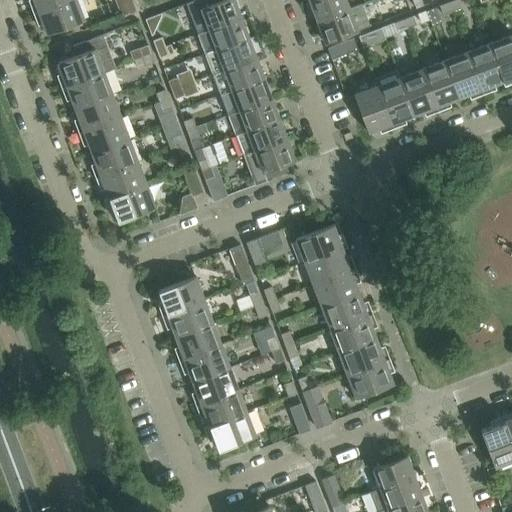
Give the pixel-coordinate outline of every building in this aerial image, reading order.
[(33,12),(63,0),(34,0),(35,1),(30,3),(33,12)] [(47,34),(84,19),(77,0),(63,0),(33,12),(37,21),(41,19),(47,34)] [(193,0),(186,3),(197,33),(241,17),(234,0),(193,0)] [(349,8),(346,0),(311,0),(310,1),(317,21),(349,8)] [(461,7),(458,0),(453,0),(449,2),(452,11),(461,7)] [(449,2),(440,5),(443,14),(452,11),(449,2)] [(349,8),(317,21),(325,42),(370,25),(362,4),(349,8)] [(422,22),(429,19),(426,11),(418,13),(422,22)] [(407,28),(417,24),(413,16),(404,19),(407,28)] [(241,17),(197,33),(205,53),(249,37),(241,17)] [(394,23),(397,32),(407,28),(404,19),(394,23)] [(360,36),(364,47),(386,38),(382,28),(360,36)] [(62,87),(104,71),(115,67),(102,34),(98,36),(73,45),(76,55),(58,62),(63,76),(58,78),(62,87)] [(511,34),(490,43),(506,85),(511,82),(511,34)] [(162,37),(153,40),(156,49),(165,45),(162,37)] [(213,74),(256,57),(249,37),(205,53),(213,74)] [(332,59),(358,49),(354,38),(327,48),(332,59)] [(504,86),(506,85),(490,43),(467,51),(483,94),(492,90),(490,85),(502,81),(504,86)] [(148,44),(139,48),(142,57),(152,53),(148,44)] [(160,58),(169,54),(165,45),(156,49),(160,58)] [(474,97),(483,94),(467,51),(445,60),(459,97),(472,92),(474,97)] [(146,66),(155,62),(152,53),(142,57),(146,66)] [(213,74),(220,94),(264,77),(256,57),(213,74)] [(445,102),(459,97),(445,60),(423,68),(439,110),(447,107),(445,102)] [(429,114),(439,110),(423,68),(400,77),(414,114),(427,109),(429,114)] [(397,70),(375,78),(378,85),(394,127),(402,124),(400,119),(414,114),(400,77),(397,70)] [(70,94),(75,108),(112,94),(104,71),(62,87),(65,96),(70,94)] [(177,77),(168,80),(172,89),(181,86),(177,77)] [(220,94),(228,114),(271,98),(264,77),(220,94)] [(383,126),(384,131),(394,127),(378,85),(354,94),(368,132),(383,126)] [(175,98),(184,95),(181,86),(172,89),(175,98)] [(165,89),(156,93),(159,101),(168,98),(165,89)] [(80,121),(75,123),(79,132),(121,116),(112,94),(75,108),(80,121)] [(163,111),(172,107),(168,98),(159,101),(163,111)] [(228,114),(236,134),(279,118),(271,98),(228,114)] [(82,141),(87,139),(92,153),(129,138),(121,116),(79,132),(82,141)] [(193,117),(184,121),(187,129),(196,126),(193,117)] [(236,134),(243,154),(287,138),(279,118),(236,134)] [(191,138),(199,135),(196,126),(187,129),(191,138)] [(182,134),(173,138),(176,146),(185,143),(182,134)] [(97,166),(92,168),(96,177),(138,161),(129,138),(92,153),(97,166)] [(285,163),(295,160),(287,138),(243,154),(255,185),(266,181),(265,179),(263,172),(285,163)] [(180,156),(189,152),(185,143),(176,146),(180,156)] [(194,150),(198,161),(202,170),(211,167),(203,147),(194,150)] [(109,197),(104,198),(104,199),(146,183),(138,161),(96,177),(99,186),(104,184),(109,197)] [(285,163),(263,172),(265,179),(288,171),(285,163)] [(194,166),(183,170),(192,196),(203,192),(194,166)] [(205,179),(214,176),(211,167),(202,170),(205,179)] [(118,221),(155,207),(146,183),(104,199),(107,208),(112,206),(118,221)] [(333,224),(296,238),(305,262),(347,246),(343,237),(339,238),(333,224)] [(246,242),(256,268),(267,264),(257,238),(246,242)] [(243,285),(254,281),(240,244),(229,248),(243,285)] [(347,247),(347,246),(305,262),(313,284),(355,268),(352,259),(347,261),(342,248),(347,247)] [(359,277),(355,268),(313,284),(321,306),(359,292),(354,279),(359,277)] [(164,304),(159,306),(162,315),(205,299),(196,276),(158,290),(164,304)] [(277,298),(272,286),(264,289),(268,301),(277,298)] [(263,303),(258,291),(250,294),(254,306),(263,303)] [(364,306),(359,292),(321,306),(330,329),(372,313),(369,304),(364,306)] [(273,313),(281,309),(277,298),(268,301),(273,313)] [(165,324),(170,322),(175,336),(213,322),(205,299),(162,315),(165,324)] [(259,318),(268,315),(263,303),(254,306),(259,318)] [(376,322),(372,313),(330,329),(338,351),(376,337),(371,323),(376,322)] [(181,349),(176,351),(179,360),(222,344),(213,322),(175,336),(181,349)] [(294,342),(289,330),(281,334),(285,346),(294,342)] [(280,348),(275,336),(267,339),(272,351),(280,348)] [(381,351),(376,337),(338,351),(347,374),(389,358),(386,349),(381,351)] [(290,357),(298,354),(294,342),(285,346),(290,357)] [(192,381),(230,366),(222,344),(179,360),(182,369),(187,367),(192,381)] [(276,363),(285,360),(280,348),(272,351),(276,363)] [(388,369),(392,367),(389,358),(347,374),(356,397),(393,383),(388,369)] [(198,394),(193,396),(196,405),(239,389),(230,366),(192,381),(198,394)] [(306,375),(297,379),(302,391),(311,387),(306,375)] [(289,396),(297,392),(292,381),(284,384),(289,396)] [(302,391),(306,401),(316,427),(332,421),(318,385),(311,388),(311,387),(302,391)] [(209,425),(204,426),(205,427),(247,411),(239,389),(196,405),(199,414),(204,412),(209,425)] [(310,429),(300,403),(289,407),(299,433),(310,429)] [(218,449),(256,435),(247,411),(205,427),(208,436),(213,435),(218,449)] [(511,415),(511,412),(503,415),(511,440),(511,415)] [(495,424),(480,429),(494,466),(511,459),(511,440),(503,415),(493,419),(495,424)] [(373,467),(380,487),(414,475),(406,455),(373,467)] [(344,502),(334,474),(321,478),(332,506),(344,502)] [(421,494),(414,475),(380,487),(369,492),(376,511),(421,494)] [(314,511),(322,511),(327,510),(316,481),(305,485),(314,511)] [(376,511),(428,511),(421,494),(376,511)] [(334,511),(348,511),(344,502),(332,506),(334,511)] [(511,511),(511,503),(501,507),(502,511),(511,511)]
